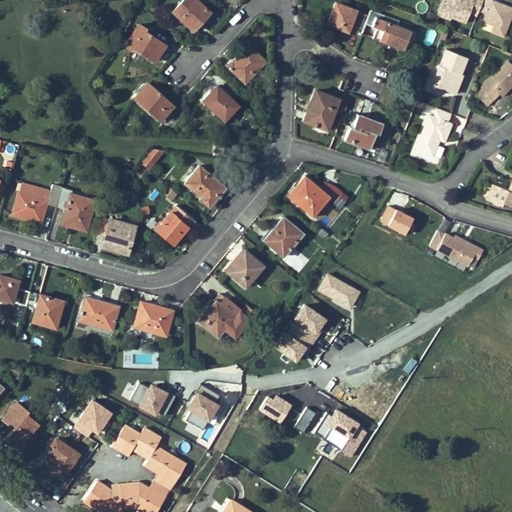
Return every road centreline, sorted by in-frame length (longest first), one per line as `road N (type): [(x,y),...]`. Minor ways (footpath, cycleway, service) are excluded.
road 1 (residential): [(283,146),(168,277),(143,280),(0,240)]
road 2 (unknown): [(247,390),(383,348),(511,269)]
road 3 (residential): [(283,146),(437,181),(511,122)]
road 4 (residential): [(283,24),(283,146)]
